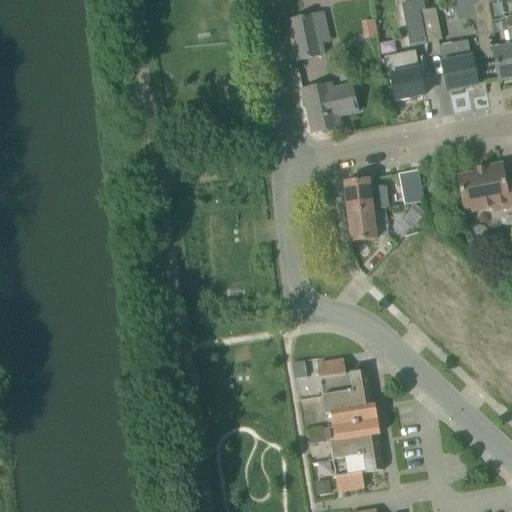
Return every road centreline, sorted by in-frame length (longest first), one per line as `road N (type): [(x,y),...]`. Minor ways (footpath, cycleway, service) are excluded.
road 1 (residential): [(418,370),(351,317),(309,312),(297,299),(282,168)]
road 2 (residential): [(282,168),(511,124)]
road 3 (residential): [(418,370),(441,497),(460,503),(511,494)]
road 4 (residential): [(282,168),(272,0)]
road 5 (residential): [(511,461),(418,370)]
